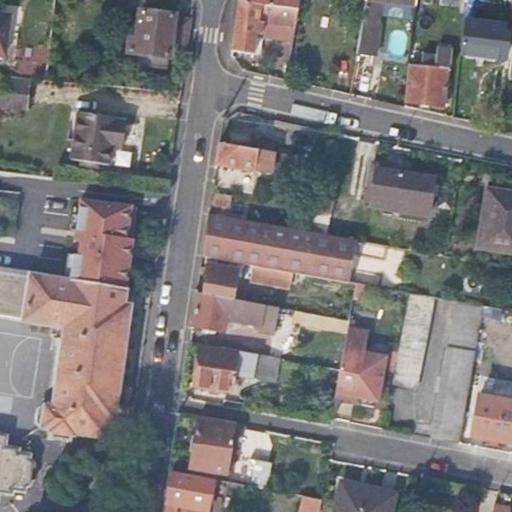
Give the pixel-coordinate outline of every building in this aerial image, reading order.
[(239,0),(239,1),(298,10),(299,0),(239,0)] [(408,0),(415,1),(415,0),(366,0),(358,51),(374,53),(380,24),(377,23),(381,0),(408,0)] [(298,10),(239,1),(232,51),(254,55),(258,35),(292,41),(298,10)] [(186,54),(191,19),(174,17),(174,14),(141,11),(137,41),(131,41),(129,54),(169,59),(170,53),(186,54)] [(505,25),(465,20),(461,53),(505,57),(508,35),(504,34),(505,25)] [(421,30),(412,28),(411,44),(420,45),(421,30)] [(408,64),(404,100),(444,105),(448,70),(450,71),(452,48),(438,47),(436,56),(423,54),(421,65),(408,64)] [(0,106),(32,109),(36,80),(1,77),(0,88),(0,106)] [(128,143),(131,117),(118,116),(119,112),(81,109),(77,158),(117,162),(119,143),(128,143)] [(220,144),(217,165),(284,177),(283,181),(289,182),(292,156),(274,153),(275,145),(260,143),(258,150),(220,144)] [(364,206),(425,217),(432,181),(371,170),(364,206)] [(336,191),(308,186),(304,209),(330,214),(332,214),(336,191)] [(476,244),(511,249),(511,191),(485,187),(476,244)] [(330,214),(304,209),(300,231),(326,236),(330,214)] [(210,215),(203,258),(252,267),(292,274),(347,283),(351,284),(358,242),(356,242),(326,236),(300,231),(210,215)] [(127,288),(130,272),(69,262),(65,278),(127,288)] [(208,265),(203,294),(234,300),(238,271),(208,265)] [(124,305),(127,288),(65,278),(0,267),(0,316),(68,328),(56,408),(46,407),(39,411),(38,422),(42,427),(53,429),(52,432),(73,435),(74,432),(105,438),(108,419),(114,419),(130,307),(124,305)] [(292,274),(252,267),(250,277),(290,284),(292,274)] [(152,292),(155,276),(130,272),(127,288),(152,292)] [(406,294),(355,285),(353,298),(404,307),(406,294)] [(203,294),(198,293),(192,327),(224,333),(226,322),(259,328),(259,333),(273,335),(278,308),(234,300),(203,294)] [(430,299),(406,294),(404,307),(390,386),(415,391),(430,299)] [(453,303),(430,438),(459,444),(479,318),(480,308),(453,303)] [(511,323),(511,313),(480,308),(479,318),(511,323)] [(367,332),(347,329),(345,337),(343,353),(339,369),(335,393),(376,401),(385,356),(364,353),(367,332)] [(343,353),(345,337),(338,336),(335,350),(343,353)] [(278,358),(235,350),(235,354),(199,348),(193,385),(231,392),(234,372),(254,375),(254,379),(273,382),(278,358)] [(326,393),(335,395),(335,393),(339,369),(331,368),(326,393)] [(511,400),(479,395),(475,411),(471,436),(477,437),(511,443),(511,400)] [(236,453),(241,425),(213,420),(199,417),(190,467),(227,473),(230,452),(236,453)] [(0,492),(12,494),(13,490),(24,491),(25,487),(30,484),(33,465),(29,461),(30,455),(18,453),(19,449),(0,446),(0,492)] [(266,488),(271,465),(271,461),(257,459),(253,476),(252,486),(266,488)] [(274,490),(276,483),(278,466),(271,465),(266,488),(274,490)] [(214,478),(173,471),(168,502),(208,510),(214,478)] [(241,474),(240,483),(252,486),(253,476),(241,474)] [(391,511),(395,492),(342,481),(335,511),(391,511)] [(301,511),(319,511),(323,499),(305,495),(301,511)] [(207,511),(208,510),(168,502),(166,511),(207,511)] [(505,511),(507,506),(496,503),(493,511),(505,511)]
